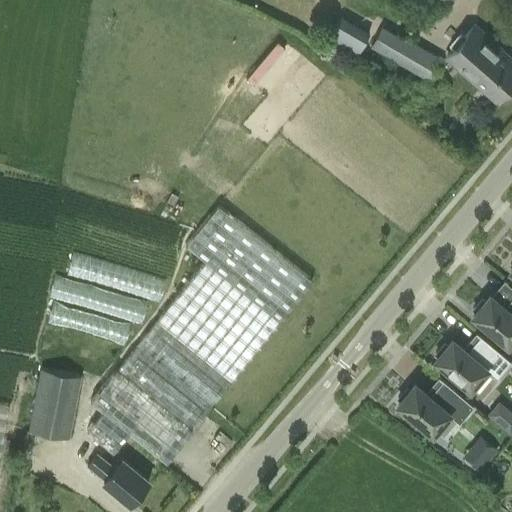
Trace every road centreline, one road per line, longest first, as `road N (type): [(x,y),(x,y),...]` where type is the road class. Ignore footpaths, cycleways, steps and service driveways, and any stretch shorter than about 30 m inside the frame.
road 1 (tertiary): [(343,365),(511,164)]
road 2 (tertiary): [(343,365),(218,511)]
